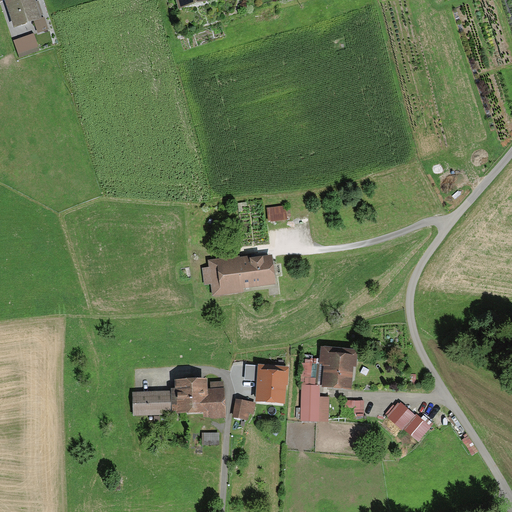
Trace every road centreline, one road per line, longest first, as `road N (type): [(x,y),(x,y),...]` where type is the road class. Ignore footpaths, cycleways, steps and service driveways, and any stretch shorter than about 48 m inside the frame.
road 1 (unclassified): [(511,498),(445,397),(409,313),(420,262),(511,150)]
road 2 (track): [(277,250),(324,250),(437,219),(448,223)]
road 3 (track): [(188,368),(209,369),(231,385),(220,511)]
